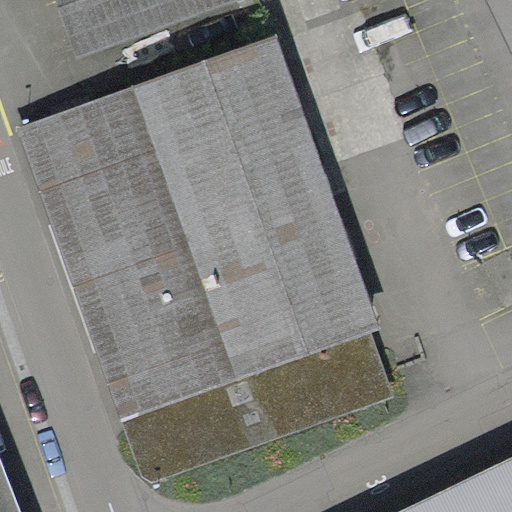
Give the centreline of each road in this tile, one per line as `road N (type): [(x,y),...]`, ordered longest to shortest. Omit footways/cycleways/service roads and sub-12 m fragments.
road 1 (residential): [(114,511),(0,191)]
road 2 (residential): [(511,411),(287,511)]
